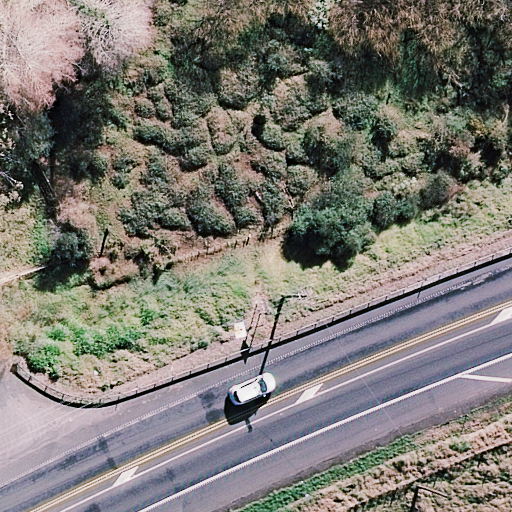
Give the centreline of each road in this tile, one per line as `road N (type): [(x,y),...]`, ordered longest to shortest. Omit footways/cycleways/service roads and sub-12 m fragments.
road 1 (trunk): [(511,306),(30,511)]
road 2 (track): [(0,388),(38,508)]
